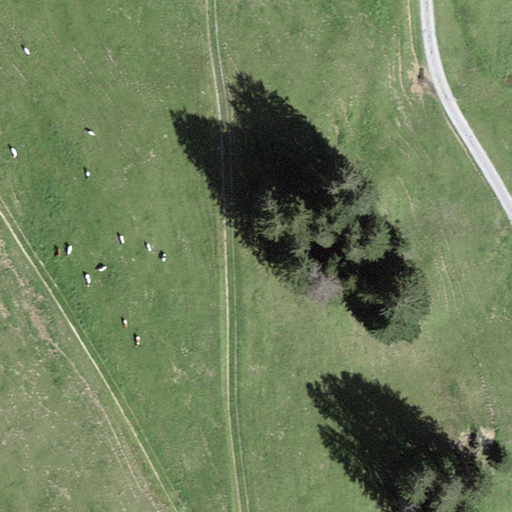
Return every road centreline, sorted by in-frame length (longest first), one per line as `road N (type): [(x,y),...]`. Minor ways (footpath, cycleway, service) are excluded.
road 1 (track): [(244,511),(211,0)]
road 2 (track): [(0,204),(181,511)]
road 3 (track): [(425,0),(440,82),(511,213)]
